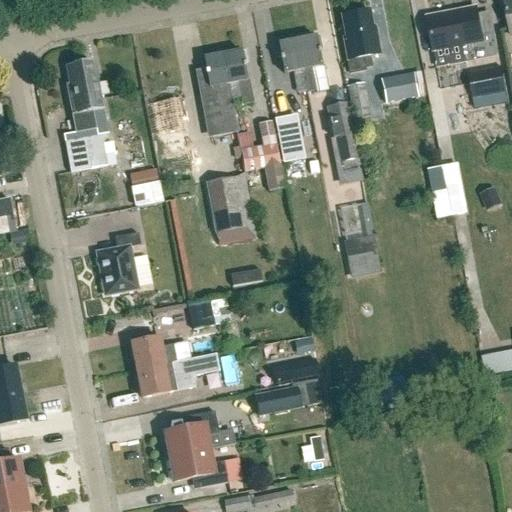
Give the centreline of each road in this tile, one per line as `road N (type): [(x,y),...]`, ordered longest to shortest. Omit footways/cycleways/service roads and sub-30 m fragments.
road 1 (residential): [(102,511),(12,40)]
road 2 (unclassified): [(12,40),(221,0)]
